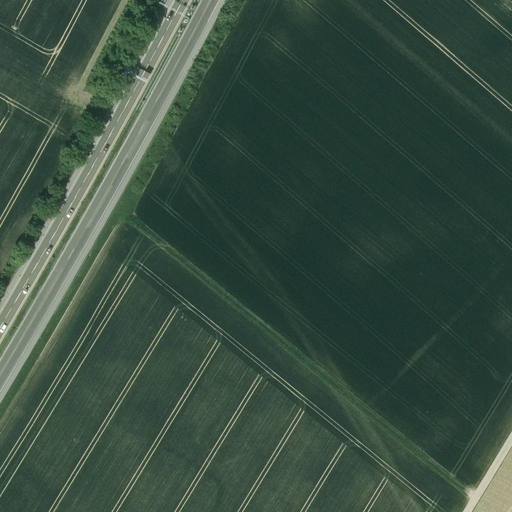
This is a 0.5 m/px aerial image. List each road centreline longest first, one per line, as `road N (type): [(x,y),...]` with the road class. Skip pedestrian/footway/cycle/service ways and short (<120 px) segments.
road 1 (track): [(477,503),(138,228)]
road 2 (motorway): [(0,377),(210,0)]
road 3 (motorway): [(186,0),(0,319)]
